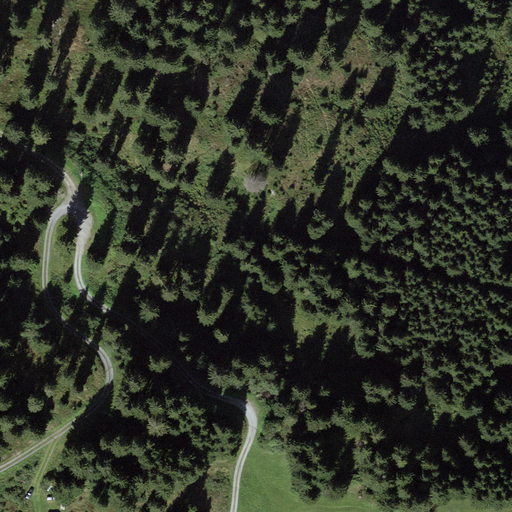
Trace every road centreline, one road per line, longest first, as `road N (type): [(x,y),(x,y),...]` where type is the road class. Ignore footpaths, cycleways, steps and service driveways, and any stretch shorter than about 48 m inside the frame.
road 1 (track): [(0,471),(112,416),(207,392),(252,418),(234,511)]
road 2 (track): [(0,134),(62,173),(76,194),(86,221),(77,260),(84,297),(207,392)]
road 3 (track): [(76,194),(49,236),(48,301),(59,321),(98,350),(109,381),(105,395),(55,439)]
